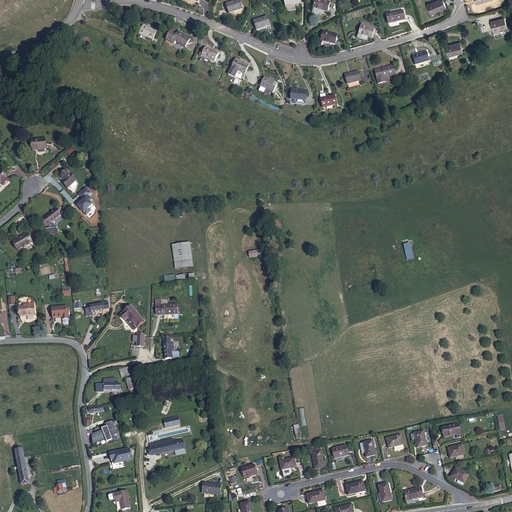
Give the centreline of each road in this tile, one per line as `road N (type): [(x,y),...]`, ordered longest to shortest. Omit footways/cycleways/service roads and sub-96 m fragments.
road 1 (residential): [(458,0),(456,18),(316,61),(134,0)]
road 2 (residential): [(0,341),(78,346),(87,511)]
road 3 (residential): [(465,508),(454,490),(392,464),(281,495)]
